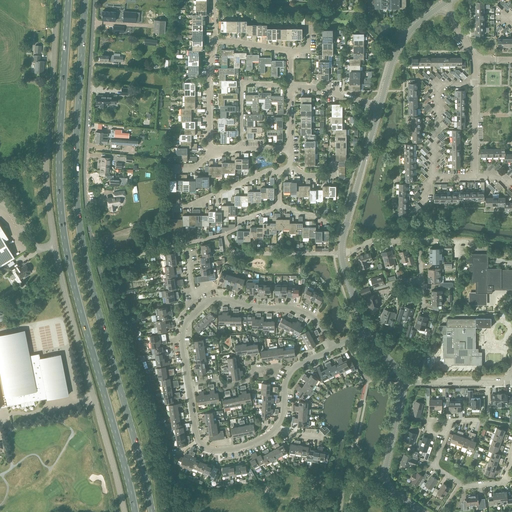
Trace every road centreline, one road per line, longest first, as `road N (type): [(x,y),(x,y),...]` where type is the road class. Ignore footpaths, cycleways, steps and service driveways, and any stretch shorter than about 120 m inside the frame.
road 1 (residential): [(162,511),(150,423),(90,237),(94,0)]
road 2 (primary): [(68,0),(57,196),(133,511)]
road 3 (primary): [(152,511),(81,240),(86,0)]
road 4 (unclassified): [(124,511),(54,246)]
road 5 (unclassified): [(54,246),(45,164),(57,0)]
road 6 (residential): [(211,154),(214,39),(290,51),(291,87)]
road 7 (residential): [(202,307),(226,299),(305,312),(333,348)]
road 8 (tertiary): [(342,253),(380,109)]
road 9 (tertiary): [(421,511),(384,478),(402,383)]
road 10 (residential): [(276,429),(233,450),(206,449),(195,434),(189,386)]
road 11 (residential): [(444,438),(434,468),(464,487),(503,483),(511,456)]
road 12 (tertiary): [(380,109),(398,49),(443,4)]
